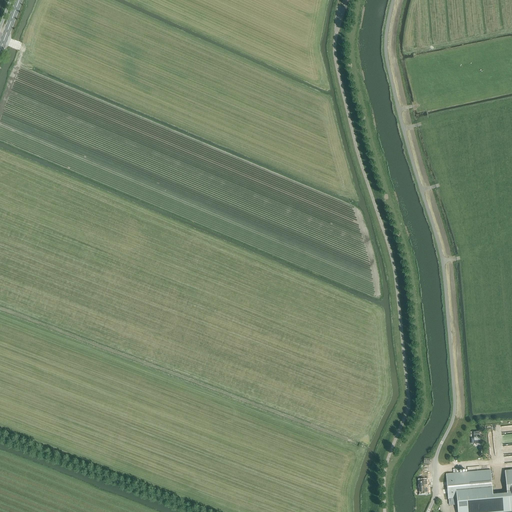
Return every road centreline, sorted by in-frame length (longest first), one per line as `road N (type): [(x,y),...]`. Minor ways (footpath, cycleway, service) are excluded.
road 1 (unclassified): [(428,511),(438,449),(455,407),(440,253),(386,55),(393,0)]
road 2 (unclassified): [(194,511),(0,437)]
